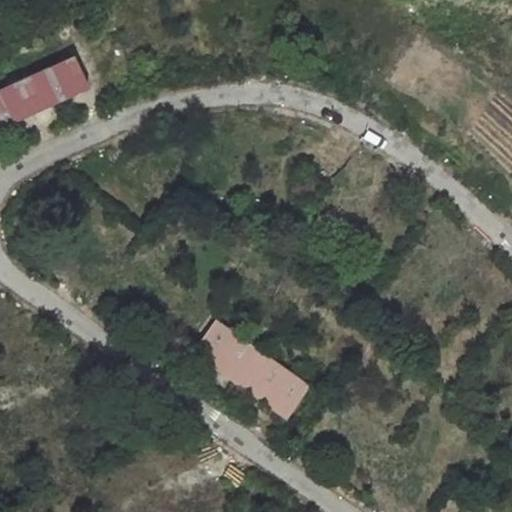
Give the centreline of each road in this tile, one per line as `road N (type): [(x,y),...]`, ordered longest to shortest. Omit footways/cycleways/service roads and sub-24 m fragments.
road 1 (residential): [(511,243),(381,135),(294,98),(247,92),(165,103),(0,181)]
road 2 (residential): [(0,262),(331,511)]
